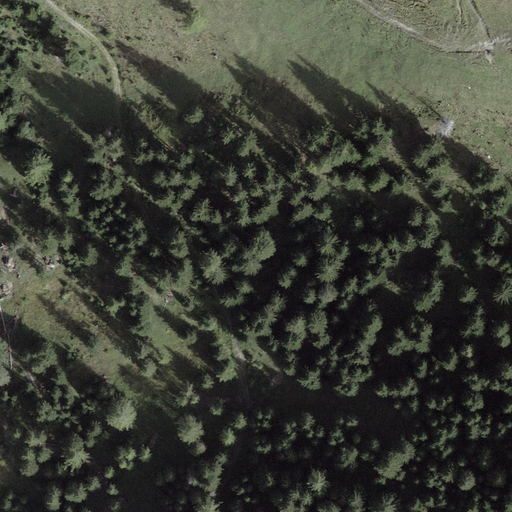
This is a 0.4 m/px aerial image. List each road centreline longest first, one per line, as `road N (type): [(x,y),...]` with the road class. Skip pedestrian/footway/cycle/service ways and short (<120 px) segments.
road 1 (track): [(46,0),(112,61),(154,237),(200,258),(240,350),(247,401),(213,511)]
road 2 (track): [(107,511),(100,476),(82,454),(29,445),(0,418)]
